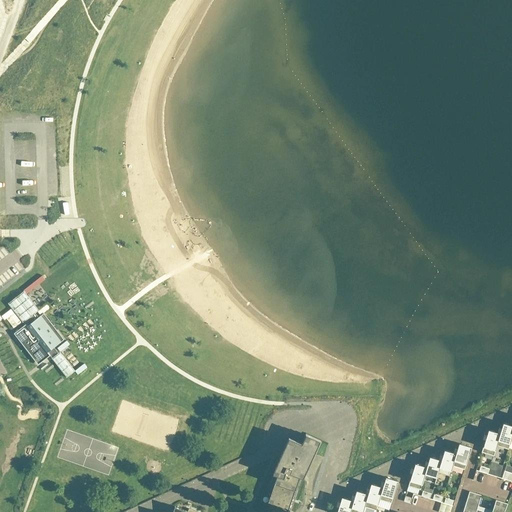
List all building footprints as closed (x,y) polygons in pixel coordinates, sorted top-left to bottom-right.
[(22,323),(23,322),(25,324),(27,326),(38,317),(35,313),(38,311),(23,292),(8,304),(22,323)] [(10,309),(0,316),(4,320),(6,319),(13,328),(21,322),(10,309)] [(20,338),(40,363),(50,356),(47,353),(53,348),(61,342),(54,333),(41,317),(44,315),(44,314),(43,314),(38,317),(27,326),(25,324),(13,334),(18,340),(20,338)] [(66,341),(57,348),(60,352),(69,345),(66,341)] [(58,353),(53,348),(47,353),(50,356),(52,358),(51,359),(66,378),(74,371),(59,352),(58,353)] [(84,364),(75,371),(78,375),(87,368),(84,364)] [(509,444),(511,435),(511,426),(503,424),(499,434),(500,434),(496,446),(497,446),(508,450),(510,444),(509,444)] [(500,434),(499,434),(488,430),(481,453),(493,456),(497,446),(496,446),(500,434)] [(303,478),(305,471),(302,469),(303,467),(307,469),(311,460),(320,441),(306,435),(301,444),(289,473),(303,478)] [(289,473),(301,444),(289,438),(282,453),(281,455),(275,468),(289,473)] [(464,470),(471,448),(459,444),(455,454),(456,454),(452,466),(453,466),(464,470)] [(456,454),(455,454),(444,451),(441,461),(438,473),(449,477),(453,466),(452,466),(456,454)] [(441,461),(429,457),(426,468),(427,468),(423,480),(435,483),(438,473),(441,461)] [(427,468),(426,468),(415,464),(408,486),(420,490),(423,480),(427,468)] [(298,493),(303,478),(289,473),(275,468),(270,483),(298,493)] [(509,481),(511,473),(504,471),(502,479),(509,481)] [(391,504),(398,481),(385,478),(382,488),(383,488),(379,500),(391,504)] [(294,502),(298,493),(270,483),(267,492),(267,493),(294,502)] [(383,488),(382,488),(371,484),(367,495),(368,495),(363,511),(374,511),(375,510),(376,510),(379,500),(383,488)] [(368,495),(367,495),(356,491),(353,501),(353,502),(349,511),(362,511),(363,511),(368,495)] [(492,511),(478,506),(481,495),(469,492),(462,511),(476,511),(477,510),(482,511),(504,511),(507,504),(495,500),(492,511)] [(294,502),(267,493),(263,502),(269,504),(285,509),(289,511),(290,510),(291,511),(294,502)] [(349,511),(353,502),(353,501),(341,498),(336,511),(349,511)]
